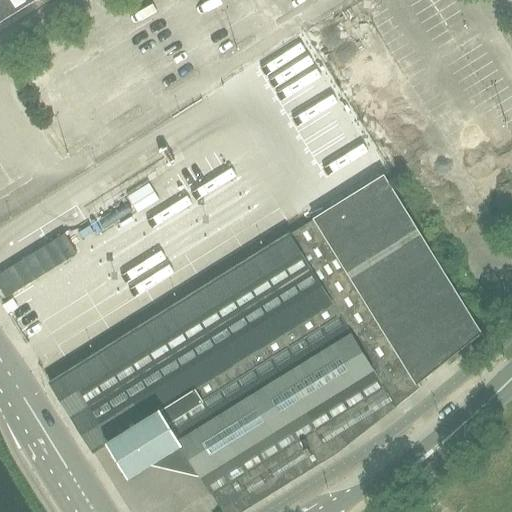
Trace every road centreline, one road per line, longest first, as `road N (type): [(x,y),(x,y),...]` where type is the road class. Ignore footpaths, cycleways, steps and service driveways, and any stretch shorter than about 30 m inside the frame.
road 1 (secondary): [(347,511),(405,473),(511,378)]
road 2 (unclassified): [(88,511),(0,363)]
